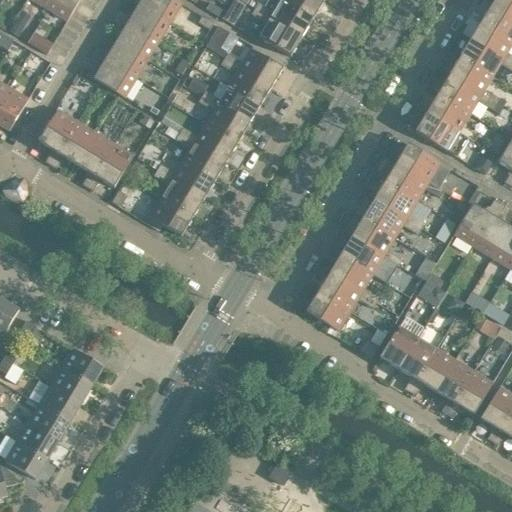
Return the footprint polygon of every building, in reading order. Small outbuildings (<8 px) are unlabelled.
[(33,0),(48,9),(53,0),(33,0)] [(53,0),(48,9),(68,21),(80,0),(53,0)] [(182,4),(175,0),(141,0),(139,4),(170,23),(182,4)] [(238,0),(233,0),(229,8),(240,15),(246,5),(238,0)] [(270,0),(266,8),(258,3),(255,9),(302,38),(313,19),(281,0),(270,0)] [(281,0),(313,19),(325,1),(323,0),(281,0)] [(511,0),(495,0),(494,2),(511,13),(511,0)] [(511,13),(494,2),(483,21),(511,38),(511,13)] [(210,3),(206,9),(218,16),(222,10),(210,3)] [(131,17),(119,10),(116,15),(159,42),(170,23),(139,4),(131,17)] [(29,13),(23,9),(10,30),(17,34),(29,13)] [(251,15),(267,24),(259,37),(291,57),(302,38),(255,9),(251,15)] [(112,21),(124,28),(116,41),(148,60),(159,42),(116,15),(112,21)] [(202,16),(198,23),(210,30),(214,23),(202,16)] [(511,55),(507,53),(511,44),(511,38),(483,21),(472,39),(511,63),(511,55)] [(220,49),(230,33),(219,27),(206,48),(223,58),(226,53),(220,49)] [(35,32),(28,43),(36,48),(43,37),(35,32)] [(500,64),(511,71),(511,63),(472,39),(460,58),(492,77),(500,64)] [(109,53),(97,46),(93,52),(136,79),(148,60),(116,41),(109,53)] [(283,69),(251,50),(243,63),(228,54),(224,60),(272,88),(283,69)] [(90,58),(102,65),(93,79),(125,98),(136,79),(93,52),(90,58)] [(182,58),(175,71),(182,75),(189,63),(182,58)] [(501,98),(500,99),(485,90),(492,77),(460,58),(449,76),(504,109),(508,102),(501,98)] [(221,65),(236,75),(228,87),(260,107),(272,88),(224,60),(221,65)] [(492,112),(500,116),(504,109),(449,76),(438,95),(470,114),(478,101),(493,110),(492,112)] [(0,103),(9,88),(0,82),(0,103)] [(221,100),(205,91),(202,97),(249,125),(260,107),(228,87),(221,100)] [(0,125),(10,131),(29,100),(9,88),(0,103),(0,125)] [(478,136),(462,127),(470,114),(438,95),(427,113),(474,142),(478,136)] [(198,102),(214,112),(206,124),(238,144),(249,125),(202,97),(198,102)] [(58,111),(38,143),(52,151),(45,162),(51,166),(77,122),(58,111)] [(447,152),(455,138),(471,147),(474,142),(427,113),(415,132),(447,152)] [(154,121),(145,115),(141,123),(150,128),(154,121)] [(57,169),(64,158),(76,165),(95,134),(77,122),(51,166),(57,169)] [(198,137),(183,128),(180,133),(227,162),(238,144),(206,124),(198,137)] [(176,139),(192,149),(184,161),(216,181),(227,162),(180,133),(176,139)] [(89,173),(82,185),(88,188),(114,145),(95,134),(76,165),(89,173)] [(511,139),(498,162),(511,171),(505,183),(510,186),(511,183),(511,139)] [(447,186),(432,177),(440,164),(408,144),(396,164),(444,192),(447,186)] [(101,180),(114,189),(133,157),(114,145),(88,188),(94,192),(101,180)] [(475,168),(485,175),(497,155),(487,149),(475,168)] [(153,157),(143,151),(138,159),(148,165),(153,157)] [(176,174),(161,165),(157,170),(205,199),(216,181),(184,161),(176,174)] [(425,189),(440,198),(444,192),(396,164),(385,182),(417,201),(425,189)] [(154,176),(169,185),(161,198),(193,218),(205,199),(157,170),(154,176)] [(23,185),(21,184),(19,182),(17,179),(6,184),(6,197),(16,203),(27,197),(27,185),(23,185)] [(478,186),(469,181),(464,189),(473,194),(478,186)] [(425,223),(409,214),(417,201),(385,182),(374,201),(421,229),(425,223)] [(126,195),(119,191),(112,203),(118,207),(126,195)] [(150,218),(182,237),(193,218),(161,198),(150,218)] [(473,204),(454,235),(474,247),(500,203),(494,200),(487,212),(473,204)] [(403,226),(418,235),(421,229),(374,201),(363,219),(395,238),(403,226)] [(498,219),(506,207),(500,203),(474,247),(492,258),(511,227),(498,219)] [(402,260),(387,251),(395,238),(363,219),(351,237),(399,266),(402,260)] [(511,227),(492,258),(511,269),(511,266),(511,227)] [(380,263),(396,272),(399,266),(351,237),(340,256),(372,275),(380,263)] [(380,297),(365,288),(372,275),(340,256),(329,275),(377,303),(380,297)] [(419,270),(416,276),(426,281),(429,276),(419,270)] [(443,281),(431,274),(427,281),(436,287),(439,288),(443,281)] [(358,300),(373,309),(377,303),(329,275),(318,293),(350,312),(358,300)] [(436,287),(432,292),(434,299),(440,303),(446,293),(439,288),(436,287)] [(472,292),(466,302),(474,307),(480,297),(472,292)] [(306,312),(338,332),(350,312),(318,293),(306,312)] [(453,297),(446,309),(457,316),(464,304),(453,297)] [(0,341),(19,310),(0,298),(0,341)] [(502,310),(496,320),(503,325),(509,315),(502,310)] [(481,317),(476,325),(495,337),(501,327),(481,317)] [(36,326),(27,321),(21,330),(30,336),(36,326)] [(399,327),(379,359),(399,370),(418,338),(399,327)] [(499,336),(492,348),(503,354),(510,343),(499,336)] [(412,378),(405,390),(410,393),(437,350),(418,338),(399,370),(412,378)] [(366,339),(359,351),(366,355),(373,343),(366,339)] [(372,359),(379,347),(373,343),(366,355),(372,359)] [(19,354),(10,348),(3,359),(13,365),(19,354)] [(104,367),(73,349),(61,368),(92,387),(104,367)] [(416,396),(423,385),(436,393),(455,361),(437,350),(410,393),(416,396)] [(0,364),(0,369),(7,374),(13,365),(3,359),(0,364)] [(449,400),(442,412),(447,415),(473,372),(455,361),(436,393),(449,400)] [(7,374),(5,378),(15,384),(24,370),(20,368),(13,364),(13,365),(7,374)] [(50,387),(81,405),(92,387),(61,368),(50,387)] [(453,419),(460,407),(473,416),(493,383),(473,372),(447,415),(453,419)] [(81,405),(50,387),(39,405),(70,424),(81,405)] [(511,395),(500,388),(480,420),(494,428),(487,439),(493,443),(511,411),(511,395)] [(28,423),(59,442),(70,424),(39,405),(28,423)] [(499,446),(505,435),(511,438),(511,411),(493,443),(499,446)] [(17,442),(47,461),(59,442),(28,423),(17,442)] [(5,461),(6,462),(4,465),(23,483),(28,475),(36,480),(47,461),(17,442),(5,461)] [(284,485),(292,472),(278,464),(270,477),(284,485)] [(4,465),(0,467),(0,466),(0,498),(7,496),(5,487),(23,483),(4,465)]
